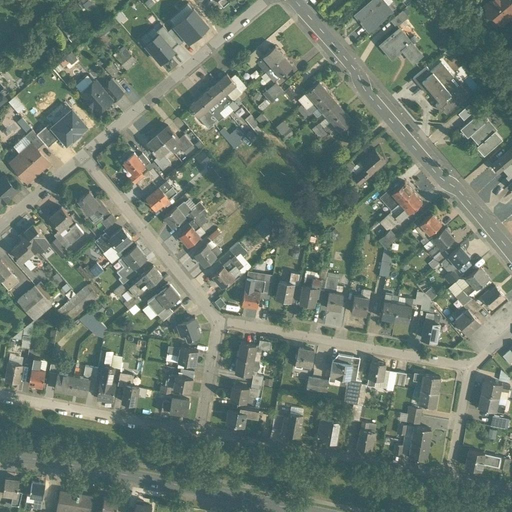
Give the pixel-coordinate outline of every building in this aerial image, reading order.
[(382,0),(372,0),(360,11),(364,16),(360,19),(369,30),(392,11),(382,0)] [(493,0),(493,1),(486,7),(487,9),(486,10),(486,12),(486,13),(487,15),(488,16),(490,16),(492,16),(493,16),(500,24),(509,17),(507,14),(511,9),(511,4),(508,0),(493,0)] [(208,25),(194,9),(174,26),(186,39),(189,42),(208,25)] [(402,10),(391,19),(397,27),(408,17),(402,10)] [(112,19),(100,29),(104,35),(116,24),(112,19)] [(163,25),(157,30),(159,34),(172,49),(178,43),(168,31),(163,25)] [(180,45),(186,39),(174,26),(168,31),(178,43),(180,45)] [(422,54),(400,28),(381,44),(392,57),(403,48),(407,53),(406,53),(413,62),(422,54)] [(159,34),(146,45),(160,63),(174,51),(172,49),(159,34)] [(284,55),(275,45),(263,56),(271,66),(284,55)] [(136,62),(126,50),(116,59),(126,71),(136,62)] [(271,66),(266,70),(275,80),(277,78),(278,79),(293,66),(284,55),(271,66)] [(253,59),(243,67),(246,71),(256,63),(253,59)] [(441,61),(430,71),(426,66),(412,78),(425,92),(427,90),(438,103),(435,105),(441,111),(443,109),(446,114),(459,103),(459,102),(468,94),(460,84),(457,87),(450,78),(453,75),(441,61)] [(237,84),(227,73),(217,82),(226,93),(237,84)] [(101,87),(96,81),(94,79),(88,84),(89,86),(82,93),(97,111),(111,99),(101,87)] [(111,79),(101,87),(111,99),(113,101),(123,93),(111,79)] [(319,80),(299,97),(304,103),(307,107),(312,103),(327,90),(319,80)] [(226,93),(217,82),(208,90),(217,101),(226,93)] [(276,82),(266,90),(274,99),(284,91),(276,82)] [(298,96),(290,86),(284,91),(292,101),(298,96)] [(217,101),(208,90),(199,98),(208,108),(217,101)] [(274,99),(266,90),(264,93),(271,102),(274,99)] [(327,90),(312,103),(315,107),(318,105),(323,110),(335,100),(327,90)] [(0,106),(9,99),(3,93),(0,95),(0,106)] [(10,100),(21,113),(27,107),(16,95),(10,100)] [(199,98),(189,106),(199,116),(208,108),(199,98)] [(335,100),(323,110),(331,120),(344,109),(335,100)] [(304,103),(298,107),(306,117),(312,112),(307,107),(304,103)] [(469,105),(458,114),(463,120),(474,111),(469,105)] [(53,126),(52,126),(61,136),(66,143),(86,126),(72,109),(53,126)] [(222,109),(214,116),(217,119),(220,117),(221,119),(226,115),(224,112),(222,109)] [(344,109),(331,120),(340,130),(352,120),(344,109)] [(502,140),(486,120),(487,119),(481,112),(460,129),(467,137),(470,135),(479,145),(476,148),(483,156),(502,140)] [(246,117),(255,129),(260,125),(251,113),(246,117)] [(214,116),(205,123),(209,128),(214,124),(213,123),(217,119),(214,116)] [(44,143),(48,147),(61,136),(52,126),(53,126),(50,122),(36,134),(44,143)] [(328,131),(320,122),(317,124),(321,130),(319,132),(322,136),(328,131)] [(180,138),(169,125),(158,134),(169,148),(176,142),(180,138)] [(246,137),(238,127),(230,133),(225,127),(221,130),(234,146),(246,137)] [(33,130),(32,129),(25,135),(33,145),(34,144),(37,148),(44,143),(36,134),(33,130)] [(169,148),(158,134),(148,143),(159,156),(163,153),(169,148)] [(180,138),(176,142),(184,151),(192,144),(184,135),(180,138)] [(344,149),(336,140),(333,143),(336,147),(333,149),(338,155),(344,149)] [(33,145),(22,155),(21,153),(11,162),(27,182),(37,173),(49,162),(37,148),(34,144),(33,145)] [(511,147),(492,165),(497,172),(502,168),(502,167),(510,160),(511,161),(511,159),(511,147)] [(204,149),(196,156),(204,166),(213,159),(204,149)] [(385,160),(375,149),(362,160),(366,167),(355,177),(360,183),(372,172),(371,170),(385,160)] [(137,157),(134,153),(123,162),(134,174),(130,178),(134,183),(136,182),(143,176),(138,170),(144,165),(137,157)] [(153,167),(142,153),(137,157),(144,165),(149,171),(153,167)] [(163,153),(159,156),(155,160),(162,169),(171,163),(163,153)] [(510,160),(502,167),(502,168),(511,179),(511,181),(508,185),(511,189),(511,161),(510,160)] [(143,176),(136,182),(140,187),(150,179),(152,177),(147,172),(143,176)] [(17,190),(4,176),(0,179),(0,185),(10,196),(17,190)] [(150,179),(140,187),(148,196),(157,188),(150,179)] [(404,181),(391,192),(400,202),(413,191),(404,181)] [(0,185),(0,204),(10,196),(0,185)] [(172,186),(165,193),(159,186),(157,188),(148,196),(146,197),(155,209),(163,203),(164,204),(170,199),(169,199),(177,192),(172,186)] [(96,196),(94,198),(89,191),(78,200),(89,213),(92,210),(98,217),(100,215),(107,209),(96,196)] [(413,191),(400,202),(404,207),(395,215),(399,220),(422,201),(413,191)] [(391,192),(382,200),(390,210),(400,202),(391,192)] [(382,200),(373,207),(382,218),(391,210),(390,210),(382,200)] [(191,211),(184,202),(177,207),(185,216),(187,214),(191,211)] [(205,208),(199,202),(194,206),(195,207),(191,211),(187,214),(192,219),(193,218),(205,208)] [(177,207),(177,206),(164,216),(173,227),(186,217),(185,216),(177,207)] [(72,220),(61,207),(50,217),(56,224),(55,226),(59,230),(63,235),(70,229),(66,225),(72,220)] [(111,213),(107,209),(100,215),(104,219),(111,213)] [(395,215),(391,210),(382,218),(391,228),(399,220),(395,215)] [(104,219),(102,221),(107,227),(116,219),(111,213),(104,219)] [(441,223),(432,213),(420,223),(428,233),(429,234),(441,223)] [(192,219),(188,222),(191,226),(179,235),(188,246),(200,236),(195,231),(201,226),(193,218),(192,219)] [(44,237),(33,224),(24,231),(25,232),(20,236),(23,239),(30,247),(34,243),(36,244),(44,237)] [(56,238),(65,248),(83,233),(76,224),(70,229),(63,235),(59,230),(54,235),(56,238)] [(110,238),(100,246),(104,251),(113,244),(119,250),(132,239),(122,227),(110,238)] [(424,237),(415,227),(411,230),(420,241),(424,237)] [(448,229),(445,228),(444,227),(432,237),(437,243),(428,251),(432,256),(453,238),(450,233),(450,231),(448,229)] [(390,228),(378,239),(384,246),(396,236),(390,228)] [(105,232),(95,241),(100,246),(110,238),(105,232)] [(424,237),(420,241),(423,245),(432,237),(429,234),(428,233),(424,237)] [(44,237),(36,244),(34,243),(30,247),(34,252),(37,249),(41,249),(49,242),(44,237)] [(65,248),(56,238),(50,244),(61,258),(68,252),(65,248)] [(23,239),(12,249),(22,261),(27,256),(35,266),(41,261),(34,252),(30,247),(23,239)] [(238,241),(229,249),(236,257),(245,250),(238,241)] [(122,254),(113,244),(103,252),(112,263),(122,254)] [(146,257),(136,245),(118,260),(123,267),(116,272),(121,277),(133,268),(146,257)] [(217,247),(211,251),(207,245),(195,254),(204,266),(216,256),(221,252),(217,247)] [(469,256),(460,245),(448,256),(452,261),(447,265),(451,270),(452,270),(469,256)] [(384,246),(379,274),(388,276),(392,255),(384,246)] [(448,256),(442,250),(433,257),(439,264),(448,256)] [(10,270),(0,258),(0,279),(10,271),(10,270)] [(90,269),(96,276),(103,270),(97,263),(90,269)] [(162,276),(153,264),(139,276),(140,276),(134,281),(135,282),(129,287),(130,289),(135,295),(136,296),(143,290),(141,287),(145,283),(149,287),(162,276)] [(230,269),(226,264),(213,276),(222,287),(236,276),(236,275),(240,271),(235,265),(230,269)] [(488,278),(479,267),(466,277),(471,283),(463,290),(467,295),(468,294),(488,278)] [(133,268),(121,277),(118,278),(123,284),(125,282),(137,272),(133,268)] [(452,270),(451,270),(443,277),(450,285),(459,278),(452,270)] [(10,271),(0,279),(9,289),(18,281),(10,271)] [(301,273),(291,271),(289,282),(294,283),(294,284),(299,285),(301,273)] [(311,286),(303,285),(300,302),(314,305),(316,296),(318,296),(319,288),(324,289),(326,279),(313,276),(311,286)] [(328,276),(326,276),(326,279),(324,289),(329,290),(329,291),(336,292),(338,278),(328,276)] [(265,281),(246,278),(245,289),(244,289),(241,305),(258,307),(260,292),(263,292),(265,281)] [(272,282),(265,281),(263,292),(270,293),(272,282)] [(289,282),(279,281),(276,298),(291,300),(294,284),(294,283),(289,282)] [(51,295),(40,282),(36,286),(47,299),(51,295)] [(123,284),(114,291),(119,298),(130,289),(129,287),(125,282),(123,284)] [(51,305),(34,285),(17,300),(34,320),(51,305)] [(88,285),(58,310),(68,322),(98,296),(88,285)] [(171,285),(157,296),(156,295),(147,302),(157,315),(168,306),(180,296),(171,285)] [(423,292),(418,286),(417,286),(414,303),(421,304),(423,292)] [(504,297),(495,286),(488,292),(487,290),(476,300),(480,305),(481,305),(486,300),(492,307),(504,297)] [(362,296),(354,294),(351,311),(366,314),(371,289),(364,288),(362,296)] [(467,295),(463,290),(455,296),(462,306),(469,301),(471,298),(468,294),(467,295)] [(336,292),(329,291),(326,307),(340,309),(343,293),(336,292)] [(398,302),(391,301),(392,294),(385,292),(380,317),(394,320),(398,302)] [(135,295),(124,304),(129,310),(140,300),(136,296),(135,295)] [(404,304),(398,302),(394,320),(408,322),(413,297),(406,296),(404,304)] [(476,300),(473,297),(471,298),(469,301),(477,311),(482,306),(481,305),(480,305),(476,300)] [(477,311),(469,301),(462,306),(466,310),(467,309),(472,314),(477,311)] [(147,310),(140,303),(128,313),(135,321),(147,310)] [(173,312),(172,313),(176,317),(184,310),(180,305),(173,312)] [(168,306),(157,315),(163,322),(172,313),(173,312),(168,306)] [(472,314),(467,309),(466,310),(454,320),(466,333),(479,322),(472,314)] [(439,323),(431,322),(433,313),(426,312),(425,320),(424,320),(421,338),(436,340),(439,323)] [(110,319),(105,314),(97,321),(101,326),(110,319)] [(195,318),(177,324),(181,335),(185,334),(187,340),(201,335),(195,318)] [(29,348),(34,320),(24,328),(21,347),(29,348)] [(37,340),(31,339),(29,348),(35,350),(37,340)] [(269,342),(259,340),(257,349),(268,351),(269,342)] [(256,346),(240,343),(238,358),(253,361),(256,346)] [(198,351),(168,345),(167,354),(179,356),(178,363),(195,366),(198,351)] [(314,350),(299,347),(295,367),(301,368),(302,364),(311,366),(314,350)] [(112,355),(101,353),(98,369),(97,371),(102,372),(103,366),(110,367),(112,355)] [(352,357),(340,354),(340,353),(338,353),(337,361),(332,360),(329,381),(335,382),(336,376),(356,380),(360,357),(359,357),(359,358),(354,357),(354,356),(353,356),(352,357)] [(179,356),(167,354),(166,360),(178,363),(179,356)] [(122,357),(112,355),(110,367),(114,368),(120,369),(122,357)] [(45,371),(38,369),(40,359),(34,358),(32,368),(31,368),(28,384),(42,387),(45,371)] [(253,361),(238,358),(235,373),(251,376),(251,375),(253,361)] [(58,361),(51,360),(49,372),(56,373),(58,361)] [(385,362),(371,360),(368,376),(369,376),(367,384),(374,385),(375,377),(382,379),(385,362)] [(22,364),(9,362),(5,380),(19,382),(22,364)] [(98,369),(85,366),(83,377),(89,378),(89,380),(96,382),(97,371),(98,369)] [(115,383),(109,382),(109,381),(108,381),(110,374),(112,375),(114,368),(110,367),(103,366),(102,372),(100,380),(97,397),(112,400),(115,383)] [(277,368),(264,366),(263,375),(276,377),(277,368)] [(194,371),(181,369),(180,373),(183,373),(182,376),(193,378),(194,371)] [(390,370),(386,388),(393,390),(394,384),(396,371),(390,370)] [(501,370),(499,380),(509,382),(510,378),(501,370)] [(406,372),(396,371),(394,384),(403,385),(406,372)] [(440,376),(414,372),(413,379),(422,381),(421,389),(437,392),(440,376)] [(79,378),(67,376),(67,375),(58,373),(55,388),(64,390),(64,391),(86,395),(89,380),(80,378),(79,378)] [(127,374),(120,373),(117,386),(125,387),(127,374)] [(138,387),(132,386),(134,376),(127,374),(125,387),(122,402),(135,405),(138,387)] [(182,376),(176,375),(176,376),(169,374),(167,381),(175,382),(174,388),(191,391),(193,378),(182,376)] [(263,377),(251,375),(251,376),(253,376),(252,385),(259,386),(261,386),(263,377)] [(319,379),(308,377),(306,389),(317,391),(319,379)] [(329,381),(319,379),(317,391),(326,393),(329,381)] [(348,379),(344,401),(353,403),(357,404),(361,381),(356,380),(348,379)] [(509,385),(501,383),(484,379),(481,393),(498,397),(500,390),(508,392),(509,385)] [(171,387),(161,385),(160,393),(170,394),(171,387)] [(249,388),(233,385),(230,400),(246,403),(247,396),(258,398),(259,390),(249,388)] [(151,391),(139,389),(138,397),(150,399),(151,391)] [(421,389),(420,389),(419,396),(418,403),(435,406),(437,392),(421,389)] [(498,397),(481,393),(478,407),(495,411),(503,412),(505,405),(496,403),(498,397)] [(189,400),(172,397),(172,401),(163,400),(161,412),(179,415),(179,413),(187,414),(189,400)] [(362,405),(353,403),(350,418),(359,420),(362,405)] [(421,407),(409,405),(407,413),(420,415),(421,407)] [(239,412),(228,410),(226,423),(243,426),(245,414),(255,416),(255,418),(258,418),(259,411),(240,408),(239,412)] [(303,414),(290,412),(289,417),(284,416),(281,432),(299,435),(303,414)] [(420,415),(407,413),(406,421),(419,423),(420,415)] [(508,418),(492,415),(490,425),(506,429),(508,418)] [(340,421),(321,417),(318,431),(324,432),(322,439),(336,442),(340,421)] [(374,431),(367,430),(369,421),(362,420),(361,428),(360,428),(357,445),(371,448),(374,431)] [(407,424),(399,423),(397,433),(405,434),(407,424)] [(431,428),(414,425),(414,426),(411,425),(410,432),(413,433),(411,440),(428,443),(431,428)] [(489,429),(487,438),(494,439),(496,431),(489,429)] [(428,443),(411,440),(410,448),(407,447),(406,454),(408,454),(409,456),(426,459),(428,443)] [(403,444),(395,443),(393,452),(402,453),(403,444)] [(484,452),(468,449),(464,465),(481,469),(484,452)] [(499,464),(501,455),(484,452),(483,461),(499,464)] [(509,457),(501,455),(498,467),(506,468),(509,457)] [(19,478),(5,476),(3,492),(13,494),(12,503),(19,504),(22,490),(18,489),(19,478)] [(45,481),(32,479),(29,494),(35,495),(34,501),(35,501),(35,505),(41,506),(45,481)] [(76,497),(69,495),(70,493),(60,492),(56,511),(88,511),(92,495),(79,493),(79,492),(77,492),(76,497)] [(115,511),(118,498),(104,495),(101,511),(107,511),(115,511)] [(150,511),(152,506),(136,503),(133,511),(150,511)]
